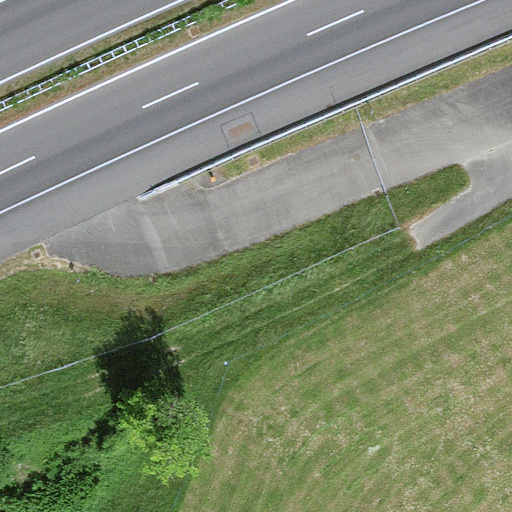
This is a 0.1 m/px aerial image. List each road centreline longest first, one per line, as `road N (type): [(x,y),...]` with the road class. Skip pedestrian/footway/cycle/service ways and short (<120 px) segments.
road 1 (track): [(511,176),(420,238),(276,313),(0,419)]
road 2 (motorway): [(0,173),(390,0)]
